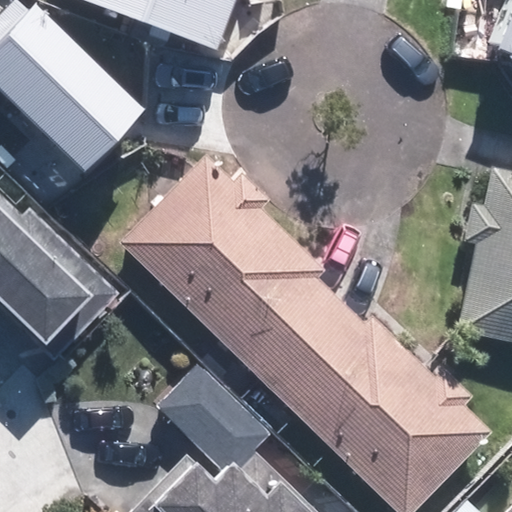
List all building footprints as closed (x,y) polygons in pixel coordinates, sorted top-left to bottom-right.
[(204,0),(250,16),(255,0),(204,0)] [(511,18),(502,45),(511,48),(511,18)] [(0,134),(0,136),(124,150),(133,82),(109,80),(113,39),(51,32),(51,36),(24,33),(21,68),(8,67),(0,134)] [(118,243),(394,511),(404,511),(486,429),(459,404),(467,395),(439,368),(432,377),(368,313),(360,321),(315,276),(322,268),(258,207),(265,198),(239,172),(233,178),(206,151),(118,243)] [(451,333),(511,345),(511,175),(487,171),(479,209),(466,206),(458,244),(469,246),(451,333)] [(0,299),(41,339),(68,312),(84,327),(119,291),(29,204),(18,216),(0,198),(0,299)] [(266,427),(199,364),(156,409),(223,472),(266,427)] [(310,511),(254,458),(241,472),(232,464),(212,485),(187,461),(138,511),(310,511)]
